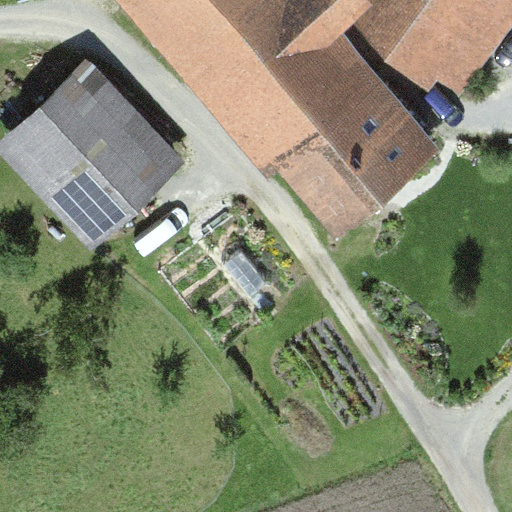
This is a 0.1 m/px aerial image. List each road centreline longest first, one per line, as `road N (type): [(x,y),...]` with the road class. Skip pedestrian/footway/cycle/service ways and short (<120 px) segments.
road 1 (track): [(480,511),(322,262),(98,8),(0,23)]
road 2 (track): [(322,262),(511,122)]
